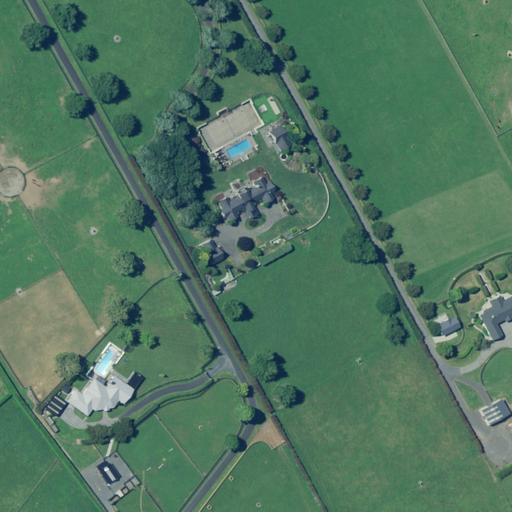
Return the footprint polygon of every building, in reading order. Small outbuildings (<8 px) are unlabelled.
[(280,113),(276,106),(271,108),(275,115),(280,113)] [(284,136),(278,126),(267,132),(273,144),(275,143),(279,151),(288,147),(282,136),(284,136)] [(264,184),(260,177),(251,183),(254,188),(244,193),(241,188),(233,193),(235,197),(226,201),(222,193),(214,197),(220,209),(218,211),(222,219),(225,217),(227,221),(236,217),(233,213),(242,208),(248,219),(256,214),(250,203),(260,198),(263,203),(272,199),(269,193),(272,192),(267,182),(264,184)] [(220,259),(210,239),(200,245),(210,264),(220,259)] [(289,250),(286,246),(272,254),(272,253),(257,261),(259,266),(289,250)] [(511,295),(501,302),(498,296),(487,302),(490,308),(477,314),(490,341),(500,335),(495,324),(502,320),(503,322),(511,317),(511,295)] [(64,401),(86,417),(90,411),(91,412),(100,410),(100,412),(107,411),(107,409),(110,409),(116,401),(120,404),(131,390),(111,375),(104,383),(97,378),(95,381),(91,378),(81,393),(74,388),(64,401)] [(511,412),(503,397),(479,410),(487,426),(511,412)] [(76,429),(71,426),(66,435),(70,438),(76,429)] [(116,481),(101,459),(90,467),(105,489),(116,481)]
